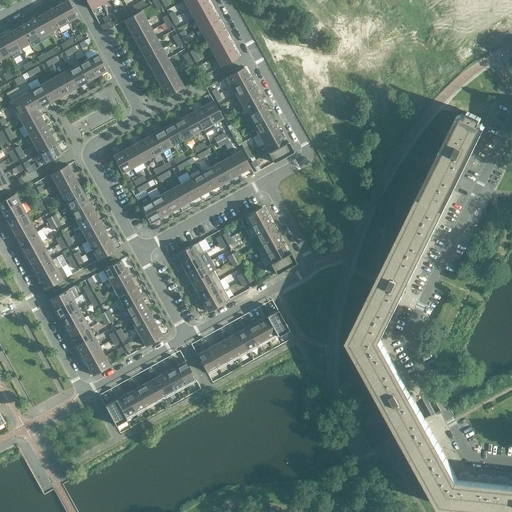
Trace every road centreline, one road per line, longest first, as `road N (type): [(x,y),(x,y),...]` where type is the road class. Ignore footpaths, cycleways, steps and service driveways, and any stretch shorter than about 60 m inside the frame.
road 1 (residential): [(511,120),(406,338),(467,452),(511,461)]
road 2 (residential): [(77,0),(137,106),(135,118),(93,143),(88,157),(139,251)]
road 3 (residential): [(186,337),(81,389),(0,244)]
road 4 (residential): [(266,181),(308,268),(186,337)]
road 5 (residential): [(226,0),(307,149),(303,160),(266,181)]
road 6 (residential): [(266,181),(139,251)]
